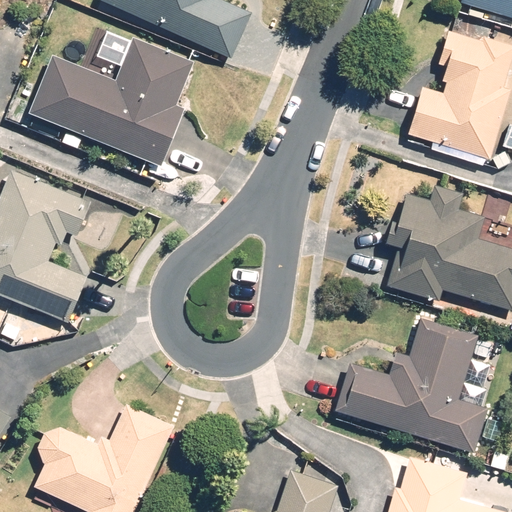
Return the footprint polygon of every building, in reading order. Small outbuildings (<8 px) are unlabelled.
[(116,0),(234,54),(254,10),(231,0),(116,0)] [(511,0),(468,0),(511,13),(511,0)] [(495,154),(511,96),(511,86),(508,85),(511,71),(511,42),(454,26),(444,61),(454,64),(449,78),(453,79),(449,91),(429,85),(415,131),(495,154)] [(58,55),(36,110),(167,163),(189,108),(180,104),(198,60),(139,36),(121,80),(58,55)] [(96,199),(18,166),(0,208),(0,288),(74,319),(93,275),(58,260),(71,228),(82,233),(96,199)] [(447,286),(511,305),(511,245),(483,236),(489,215),(462,207),(467,191),(442,183),(437,199),(418,193),(390,282),(443,298),(447,286)] [(356,361),(342,405),(479,449),(493,404),(464,395),(483,334),(427,317),(415,353),(404,349),(396,374),(356,361)] [(0,438),(16,414),(0,403),(0,438)] [(137,511),(166,449),(161,446),(172,423),(130,405),(115,438),(106,434),(103,442),(66,425),(49,429),(42,445),(50,461),(40,483),(95,508),(93,511),(137,511)] [(400,484),(392,511),(511,511),(511,510),(464,497),(472,470),(415,454),(405,486),(400,484)] [(333,511),(342,485),(295,470),(282,511),(253,511),(241,508),(239,511),(333,511)]
